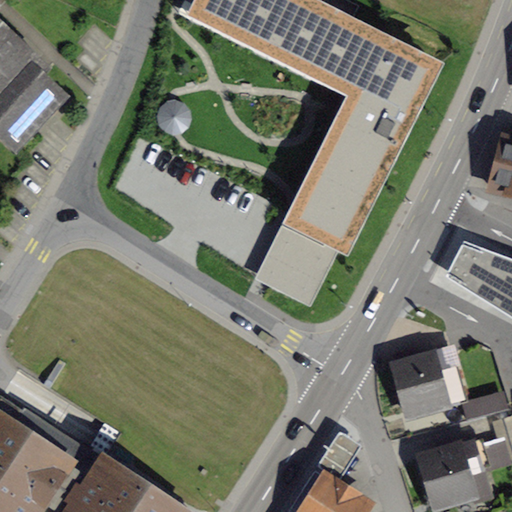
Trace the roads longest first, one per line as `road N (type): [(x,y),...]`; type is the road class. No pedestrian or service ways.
road 1 (residential): [(0,306),(65,204),(341,375)]
road 2 (primary): [(511,44),(436,206),(341,375)]
road 3 (primary): [(341,375),(254,511)]
road 4 (residential): [(402,511),(359,393),(341,375)]
